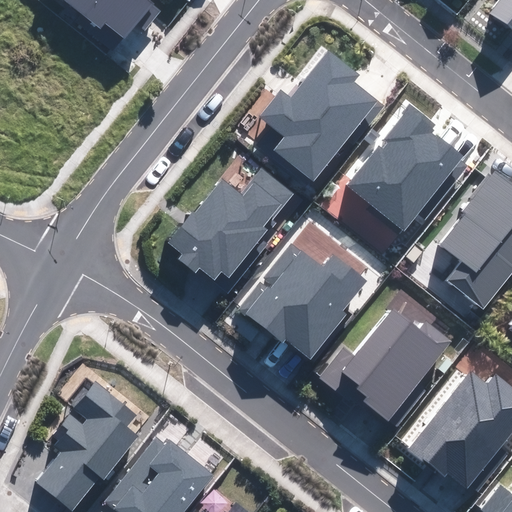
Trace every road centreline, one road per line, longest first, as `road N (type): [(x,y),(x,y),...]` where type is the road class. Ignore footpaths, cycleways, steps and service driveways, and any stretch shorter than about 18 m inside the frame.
road 1 (residential): [(57,277),(120,311),(395,511)]
road 2 (residential): [(57,277),(270,0)]
road 3 (residential): [(351,0),(511,129)]
road 4 (residential): [(0,388),(57,277)]
